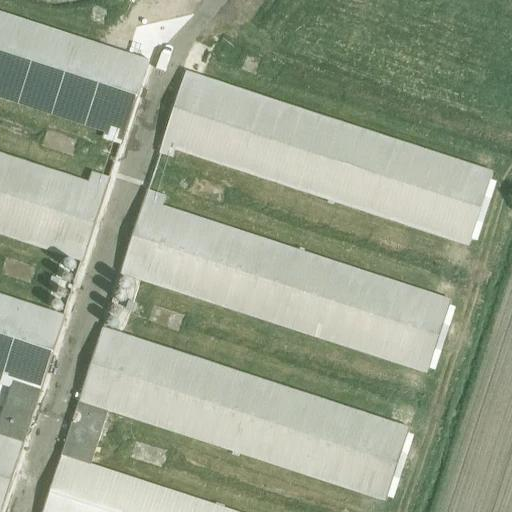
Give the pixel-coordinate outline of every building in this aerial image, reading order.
[(152,65),(0,15),(0,95),(128,137),(152,65)] [(498,176),(188,78),(164,153),(474,251),(498,176)] [(110,195),(0,157),(0,239),(85,268),(110,195)] [(456,307),(147,205),(122,279),(431,381),(456,307)] [(70,322),(0,299),(0,377),(46,393),(70,322)] [(412,435),(104,334),(81,406),(388,507),(412,435)] [(4,511),(25,448),(0,439),(0,511),(4,511)] [(217,511),(66,462),(49,511),(217,511)]
